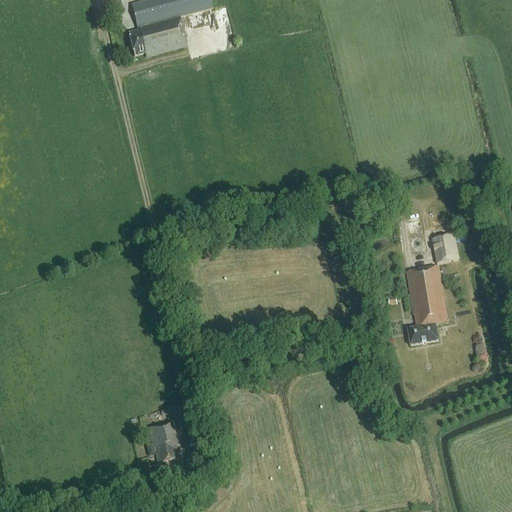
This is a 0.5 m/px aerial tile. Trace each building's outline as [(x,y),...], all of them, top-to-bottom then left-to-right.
[(180,18),(212,10),(209,0),(152,0),(130,6),(137,30),(138,30),(139,33),(128,35),(134,58),(144,55),(145,59),(187,48),(180,18)] [(437,265),(458,261),(454,237),(432,241),(437,265)] [(439,268),(406,273),(413,317),(415,316),(418,329),(408,331),(411,347),(438,342),(436,326),(448,324),(439,268)] [(389,307),(397,306),(396,298),(388,299),(389,307)] [(171,449),(179,447),(173,423),(148,430),(157,465),(174,461),(171,449)]
